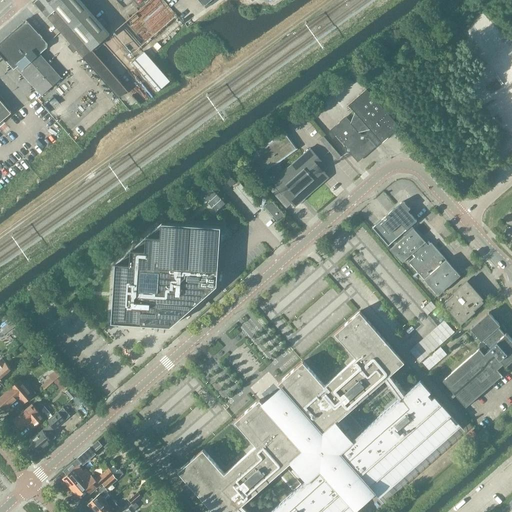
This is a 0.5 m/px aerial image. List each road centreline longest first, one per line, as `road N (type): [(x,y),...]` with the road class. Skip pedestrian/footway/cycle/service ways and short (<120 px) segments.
road 1 (residential): [(31,483),(386,171),(418,170),(462,220)]
road 2 (track): [(0,237),(330,0)]
